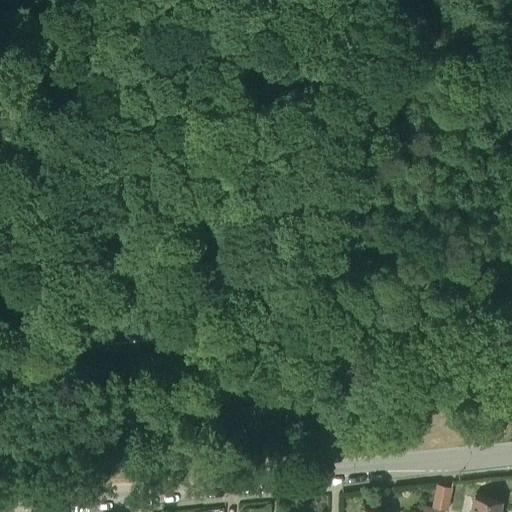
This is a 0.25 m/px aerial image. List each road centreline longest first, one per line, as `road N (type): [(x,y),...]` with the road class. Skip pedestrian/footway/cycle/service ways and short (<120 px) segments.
road 1 (secondary): [(0,357),(511,303)]
road 2 (residential): [(0,506),(511,455)]
